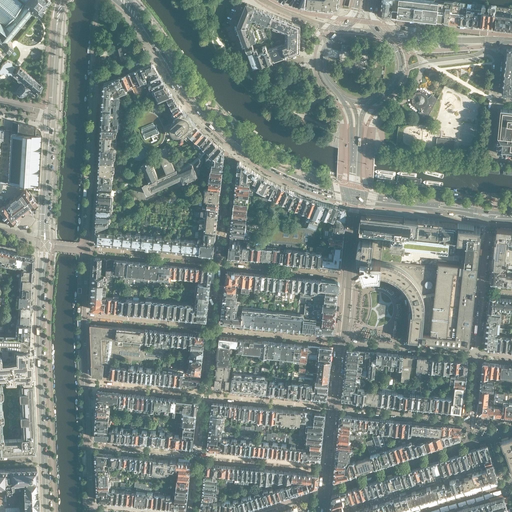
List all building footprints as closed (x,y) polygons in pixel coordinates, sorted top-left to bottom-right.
[(0,0),(0,43),(7,49),(8,47),(11,44),(12,43),(7,39),(7,38),(14,31),(16,28),(32,9),(37,13),(39,11),(41,9),(42,7),(41,6),(46,0),(0,0)] [(338,5),(338,0),(307,0),(306,7),(332,10),(338,5)] [(443,10),(444,3),(414,0),(392,0),(392,2),(392,3),(392,6),(391,10),(391,16),(397,17),(397,16),(436,20),(436,21),(442,22),(442,17),(443,10)] [(451,14),(452,2),(444,1),(444,3),(443,10),(445,10),(444,17),(442,17),(442,22),(448,22),(449,14),(451,14)] [(338,23),(401,31),(401,26),(390,24),(377,18),(378,7),(374,7),(373,11),(372,15),(369,14),(370,4),(351,2),(350,12),(347,11),(349,7),(344,5),(338,23)] [(457,23),(460,3),(452,2),(451,14),(449,14),(448,22),(457,23)] [(252,25),(250,24),(248,24),(254,7),(246,3),(238,25),(238,26),(245,45),(251,42),(254,49),(254,50),(257,49),(263,46),(266,45),(265,44),(270,42),(268,39),(266,36),(265,31),(263,30),(261,29),(252,25)] [(484,26),(485,13),(483,12),(484,9),(485,9),(485,6),(476,5),(475,15),(474,25),(484,26)] [(255,20),(259,9),(254,7),(248,24),(250,24),(252,19),(255,20)] [(501,28),(503,7),(496,7),(494,27),(501,28)] [(508,29),(510,8),(503,7),(501,28),(508,29)] [(469,24),(470,8),(466,8),(466,16),(463,15),(462,24),(469,24)] [(259,22),(264,10),(259,9),(255,20),(257,21),(256,24),(258,25),(259,22)] [(262,26),(268,12),(264,10),(259,22),(261,22),(260,26),(262,26)] [(268,25),(272,14),(268,12),(262,26),(261,29),(263,30),(266,24),(268,25)] [(300,52),(300,25),(274,14),(272,14),(268,25),(288,33),(288,44),(268,51),(271,62),(282,58),(281,56),(284,55),(285,55),(286,56),(300,52)] [(254,49),(251,42),(245,45),(247,52),(254,49)] [(271,62),(268,51),(266,45),(263,46),(264,50),(263,50),(264,51),(261,52),(265,64),(271,62)] [(125,59),(124,57),(124,55),(126,54),(126,52),(124,46),(122,46),(115,48),(113,49),(114,55),(115,57),(117,57),(118,61),(119,61),(119,60),(123,59),(124,59),(125,59)] [(259,66),(254,50),(254,49),(247,52),(250,59),(249,59),(251,63),(253,68),(259,66)] [(265,64),(261,52),(259,53),(259,52),(258,52),(257,49),(254,50),(259,66),(265,64)] [(4,65),(1,71),(1,72),(2,74),(4,73),(6,75),(8,73),(11,74),(12,75),(14,73),(13,72),(13,71),(14,68),(13,66),(13,64),(8,62),(4,65)] [(157,71),(153,64),(153,63),(152,63),(151,63),(144,66),(148,74),(148,75),(149,76),(149,74),(157,71)] [(16,80),(17,81),(20,83),(21,82),(19,84),(19,85),(17,87),(16,87),(17,88),(16,90),(16,91),(16,93),(16,94),(17,93),(19,95),(19,96),(19,95),(22,96),(22,95),(24,94),(25,94),(25,93),(27,91),(29,89),(35,94),(36,94),(37,93),(37,92),(37,91),(39,89),(40,88),(39,88),(42,85),(19,66),(14,73),(12,75),(17,79),(16,80)] [(148,74),(144,66),(142,67),(141,68),(139,68),(144,81),(147,80),(145,76),(148,75),(148,74)] [(144,81),(139,68),(136,69),(135,70),(133,71),(138,84),(144,81)] [(141,91),(138,84),(133,71),(126,74),(131,86),(134,94),(141,91)] [(161,77),(157,71),(149,74),(149,76),(150,78),(149,79),(150,81),(161,77)] [(131,86),(126,74),(120,76),(126,88),(131,86)] [(126,88),(120,76),(114,79),(120,93),(121,95),(127,92),(126,88)] [(152,88),(164,82),(161,77),(150,81),(152,84),(149,85),(150,89),(152,88)] [(120,93),(114,79),(108,81),(111,89),(114,88),(114,89),(116,88),(116,89),(112,91),(114,96),(120,93)] [(115,96),(114,96),(112,91),(111,89),(108,81),(104,83),(103,95),(115,96)] [(511,94),(511,81),(503,81),(503,87),(503,89),(502,89),(502,94),(507,94),(511,94)] [(168,88),(164,82),(152,88),(152,89),(153,89),(156,94),(168,88)] [(166,97),(172,95),(168,88),(156,94),(158,100),(157,100),(158,101),(166,97)] [(422,115),(435,97),(431,94),(429,97),(427,97),(427,95),(422,92),(416,93),(412,98),(413,104),(418,107),(420,107),(420,109),(418,112),(422,115)] [(176,100),(172,95),(166,97),(167,100),(168,100),(170,103),(176,100)] [(172,109),(179,105),(176,100),(170,103),(172,107),(170,108),(171,110),(172,109)] [(174,116),(178,113),(183,110),(179,105),(172,109),(174,112),(173,113),(174,116)] [(165,131),(168,129),(169,130),(169,131),(169,132),(170,132),(170,133),(171,134),(172,135),(173,135),(174,135),(174,136),(175,136),(176,136),(177,136),(178,136),(179,138),(179,140),(180,141),(181,142),(183,141),(183,140),(182,138),(181,137),(185,136),(196,124),(192,120),(192,119),(192,118),(191,117),(191,116),(190,116),(190,115),(189,114),(188,114),(187,114),(186,113),(184,111),(183,110),(178,113),(179,115),(176,117),(163,123),(160,118),(159,117),(159,116),(158,115),(157,114),(156,113),(154,112),(155,110),(155,109),(155,108),(154,108),(154,107),(153,107),(153,108),(152,108),(151,111),(150,110),(149,110),(147,110),(146,110),(145,110),(144,110),(143,111),(141,111),(140,112),(139,113),(138,114),(137,114),(136,115),(135,116),(135,117),(134,118),(134,119),(134,120),(133,120),(133,121),(133,122),(133,123),(133,124),(133,125),(133,126),(133,127),(133,128),(133,129),(134,130),(134,131),(137,137),(138,138),(139,139),(139,140),(140,141),(141,142),(142,143),(143,143),(144,144),(143,145),(142,145),(141,144),(140,144),(139,144),(138,143),(137,143),(137,144),(136,144),(135,144),(134,145),(133,145),(132,146),(132,147),(131,147),(131,148),(131,149),(130,149),(130,150),(130,151),(130,152),(130,153),(131,153),(131,154),(132,155),(132,156),(133,156),(133,157),(134,157),(134,158),(135,158),(136,158),(137,158),(138,158),(139,158),(140,158),(141,158),(142,157),(143,157),(143,156),(144,156),(144,155),(145,154),(145,153),(145,152),(145,151),(145,150),(145,149),(145,148),(147,145),(148,145),(150,145),(151,145),(152,145),(153,145),(155,145),(155,144),(156,144),(157,143),(158,143),(159,142),(160,142),(161,141),(161,140),(162,140),(162,139),(163,138),(163,137),(164,136),(164,135),(164,134),(165,133),(165,132),(165,131)] [(511,109),(501,109),(498,136),(497,143),(497,144),(497,146),(496,145),(496,147),(497,147),(498,147),(498,152),(504,153),(503,154),(507,155),(507,153),(511,153),(511,109)] [(40,157),(40,152),(40,151),(40,146),(41,146),(41,145),(40,145),(41,141),(41,140),(41,135),(41,134),(41,133),(41,132),(40,131),(40,130),(39,129),(38,129),(38,128),(37,128),(36,128),(35,127),(25,124),(17,123),(12,121),(11,130),(9,160),(7,183),(26,185),(27,185),(38,185),(38,180),(39,180),(39,179),(38,179),(39,174),(39,173),(39,169),(39,168),(39,163),(40,163),(40,162),(39,162),(40,157)] [(192,137),(200,129),(196,124),(185,136),(187,138),(190,135),(192,137)] [(197,141),(205,133),(200,129),(192,137),(197,141)] [(201,146),(209,137),(205,133),(197,141),(193,145),(195,147),(199,143),(201,146)] [(202,153),(214,141),(209,137),(201,146),(197,149),(200,152),(201,151),(202,153)] [(454,152),(454,144),(455,140),(437,138),(435,150),(454,152)] [(199,173),(197,167),(202,162),(202,156),(204,155),(216,143),(214,141),(202,153),(197,158),(191,162),(180,167),(180,166),(175,168),(176,169),(159,177),(154,166),(151,160),(142,164),(150,181),(147,182),(144,183),(144,184),(143,184),(147,194),(154,191),(153,190),(177,180),(179,184),(198,176),(197,175),(199,174),(200,173),(199,173)] [(208,157),(219,145),(216,143),(204,155),(204,156),(207,155),(208,157)] [(176,157),(173,149),(171,145),(169,146),(166,147),(160,149),(161,151),(158,152),(167,172),(175,168),(180,166),(177,159),(176,157)] [(223,165),(224,151),(225,151),(224,150),(219,145),(208,157),(205,161),(205,163),(223,165)] [(244,178),(245,169),(247,166),(244,164),(244,165),(241,163),(241,162),(240,162),(240,160),(237,162),(238,163),(238,164),(238,167),(237,168),(238,168),(237,172),(237,173),(237,176),(237,177),(236,180),(236,181),(241,181),(242,178),(244,178)] [(222,171),(223,165),(205,163),(205,166),(205,169),(211,170),(222,171)] [(250,179),(252,170),(252,169),(248,167),(247,166),(245,169),(244,178),(243,182),(247,182),(247,178),(250,179)] [(255,183),(260,175),(252,169),(252,170),(250,179),(253,181),(252,183),(255,183)] [(259,189),(266,178),(260,175),(255,183),(253,186),(259,189)] [(397,181),(420,184),(420,179),(398,176),(397,181)] [(264,196),(272,181),(266,178),(259,189),(262,191),(261,194),(259,194),(258,197),(260,204),(264,197),(264,196)] [(112,189),(113,180),(112,180),(99,179),(98,188),(112,189)] [(243,182),(241,181),(236,181),(235,187),(235,188),(253,189),(253,186),(255,183),(252,183),(247,182),(243,182)] [(272,199),(279,185),(272,181),(264,196),(268,198),(269,196),(272,197),(271,202),(272,202),(272,200),(272,199)] [(279,201),(285,188),(279,185),(272,199),(272,200),(278,203),(279,200),(279,201)] [(219,202),(220,189),(208,187),(207,188),(205,188),(204,199),(206,199),(206,200),(208,200),(219,202)] [(253,196),(254,189),(253,189),(235,188),(235,194),(253,196)] [(284,206),(291,191),(289,190),(285,188),(279,201),(285,203),(283,206),(284,206)] [(31,209),(36,205),(37,205),(34,201),(36,200),(33,196),(32,196),(31,195),(31,194),(29,190),(27,191),(26,189),(20,193),(21,194),(15,198),(14,196),(9,201),(10,202),(5,206),(4,205),(0,208),(0,211),(3,215),(2,216),(2,217),(3,218),(4,218),(4,217),(10,225),(15,221),(15,220),(17,218),(23,214),(29,210),(31,208),(31,209)] [(291,211),(297,194),(291,191),(284,206),(285,207),(287,204),(290,205),(290,207),(289,207),(288,209),(291,211)] [(258,197),(253,196),(235,194),(234,201),(253,203),(260,204),(258,197)] [(297,213),(304,196),(297,194),(291,211),(294,212),(295,212),(297,213)] [(305,212),(310,199),(304,196),(297,213),(300,214),(301,211),(305,212)] [(310,219),(317,200),(310,199),(305,212),(308,214),(305,220),(309,222),(310,219)] [(327,218),(328,218),(333,205),(326,203),(317,200),(310,219),(313,221),(315,216),(319,218),(320,218),(320,217),(323,218),(324,217),(327,218)] [(252,207),(253,203),(234,201),(233,208),(247,210),(247,206),(252,207)] [(335,218),(340,207),(333,205),(328,218),(334,220),(335,218)] [(345,219),(346,211),(346,210),(345,209),(345,208),(340,207),(335,218),(345,219)] [(246,216),(247,210),(233,208),(232,215),(246,216)] [(217,220),(218,214),(202,212),(201,212),(201,214),(206,215),(205,219),(217,220)] [(456,240),(457,223),(417,219),(414,218),(404,217),(404,218),(403,218),(403,217),(361,213),(359,231),(384,234),(383,247),(382,247),(381,259),(381,260),(389,261),(390,247),(394,247),(398,248),(398,247),(403,248),(403,246),(436,250),(437,255),(448,254),(449,240),(456,240)] [(245,223),(246,216),(232,215),(232,222),(245,223)] [(310,246),(313,240),(320,218),(319,218),(317,222),(313,221),(310,219),(309,222),(306,228),(293,226),(288,226),(273,224),(265,228),(271,242),(292,244),(292,250),(291,262),(297,263),(298,251),(298,245),(310,246)] [(96,231),(109,225),(109,221),(96,220),(96,231)] [(468,280),(469,273),(476,274),(477,274),(481,234),(481,235),(479,234),(480,227),(473,226),(473,225),(474,225),(457,223),(456,240),(456,241),(456,242),(456,243),(456,244),(456,245),(460,253),(460,254),(461,254),(461,255),(462,255),(464,255),(463,265),(438,262),(437,266),(436,281),(435,285),(435,288),(435,292),(436,291),(437,291),(438,291),(438,292),(439,292),(440,292),(440,293),(441,293),(442,294),(442,295),(442,296),(443,296),(443,297),(443,298),(461,295),(475,296),(475,292),(473,292),(474,288),(474,285),(475,285),(476,285),(476,284),(476,281),(468,280)] [(215,239),(216,232),(199,231),(196,230),(197,224),(192,224),(191,237),(198,238),(200,238),(199,253),(205,253),(207,239),(215,239)] [(216,232),(216,226),(200,224),(199,231),(216,232)] [(509,249),(510,244),(511,229),(511,228),(497,227),(492,268),(499,269),(504,270),(506,270),(508,268),(511,268),(511,248),(511,249),(509,249)] [(113,244),(114,233),(115,232),(103,231),(96,231),(95,242),(113,244)] [(123,245),(124,234),(121,234),(121,232),(119,231),(117,231),(117,233),(114,233),(113,244),(123,245)] [(381,259),(382,247),(383,247),(384,234),(359,231),(358,243),(357,244),(357,245),(357,246),(357,248),(356,249),(356,250),(356,251),(356,252),(356,254),(356,255),(356,257),(356,258),(358,258),(360,258),(360,261),(361,262),(361,264),(368,262),(369,261),(370,259),(379,260),(381,260),(381,259)] [(132,246),(133,235),(130,235),(131,233),(129,232),(127,232),(126,234),(124,234),(123,245),(132,246)] [(141,247),(142,236),(140,236),(140,234),(136,233),(136,235),(133,235),(132,246),(141,247)] [(153,248),(154,237),(154,236),(142,235),(142,236),(141,247),(153,248)] [(162,249),(163,238),(161,238),(161,236),(157,235),(157,237),(154,237),(153,248),(162,249)] [(171,250),(173,239),(170,239),(170,237),(166,236),(166,238),(163,238),(162,249),(171,250)] [(343,237),(333,236),(330,236),(330,240),(327,240),(327,243),(334,244),(343,245),(343,237)] [(181,251),(182,240),(179,240),(179,238),(175,237),(175,239),(173,239),(171,250),(181,251)] [(250,243),(250,238),(248,238),(244,237),(243,246),(242,257),(248,258),(249,247),(250,243)] [(199,253),(200,238),(198,238),(198,242),(194,241),(194,240),(182,239),(182,240),(181,251),(199,253)] [(213,254),(214,243),(215,239),(207,239),(205,253),(213,254)] [(235,256),(237,241),(233,241),(233,245),(229,245),(228,256),(235,256)] [(242,257),(243,246),(240,246),(240,242),(237,241),(235,256),(242,257)] [(340,267),(343,245),(334,244),(334,248),(331,247),(331,250),(333,250),(332,252),(329,251),(329,256),(321,255),(320,265),(340,267)] [(285,261),(286,249),(284,249),(284,251),(280,251),(280,248),(278,248),(278,249),(277,261),(285,261)] [(6,265),(9,252),(3,250),(0,261),(0,264),(2,265),(2,264),(6,265)] [(13,266),(16,253),(9,252),(6,265),(13,266)] [(20,265),(22,254),(16,253),(13,266),(15,266),(16,264),(19,265),(20,265)] [(33,270),(34,257),(33,257),(33,256),(31,255),(30,256),(27,256),(27,255),(22,254),(20,265),(23,265),(23,270),(33,270)] [(101,267),(102,258),(94,257),(94,266),(101,267)] [(113,278),(115,259),(112,259),(102,258),(101,267),(101,274),(107,275),(107,280),(106,282),(108,282),(107,284),(112,284),(114,285),(121,285),(124,286),(125,279),(119,279),(113,278)] [(379,274),(379,260),(370,259),(369,261),(368,262),(371,274),(375,274),(379,274)] [(412,263),(389,261),(381,260),(379,260),(379,274),(382,274),(386,275),(389,276),(392,278),(394,279),(397,281),(400,283),(402,286),(410,275),(412,263)] [(130,286),(133,261),(127,261),(125,279),(124,286),(127,286),(130,286)] [(137,287),(140,262),(133,261),(130,286),(134,287),(137,287)] [(157,289),(157,284),(159,264),(140,262),(137,287),(157,289)] [(368,262),(361,264),(359,264),(363,276),(367,275),(371,274),(368,262)] [(418,283),(420,264),(412,263),(410,275),(402,286),(404,288),(406,291),(407,291),(418,283)] [(164,279),(166,265),(159,264),(157,284),(160,284),(160,279),(160,278),(164,279)] [(427,280),(429,265),(420,264),(418,283),(421,281),(421,280),(422,280),(423,279),(427,280)] [(436,281),(437,266),(429,265),(427,280),(436,281)] [(101,274),(101,267),(94,266),(93,275),(101,276),(101,274)] [(213,283),(215,271),(212,271),(212,269),(205,268),(204,279),(204,283),(210,284),(210,283),(213,283)] [(498,283),(499,272),(499,269),(492,268),(491,282),(498,283)] [(511,277),(511,268),(508,268),(506,270),(504,270),(503,273),(499,272),(498,283),(500,283),(511,284),(511,277)] [(33,279),(33,270),(23,270),(23,274),(21,273),(20,278),(33,279)] [(232,284),(232,283),(233,271),(226,271),(225,284),(232,284)] [(245,293),(246,291),(247,273),(240,272),(239,284),(243,285),(243,288),(241,288),(241,290),(238,290),(238,297),(244,298),(245,298),(245,293)] [(104,276),(101,276),(93,275),(93,283),(104,283),(107,284),(108,282),(106,282),(107,280),(104,280),(104,276)] [(269,300),(269,296),(271,275),(265,275),(264,287),(263,296),(263,299),(268,300),(269,300)] [(276,288),(278,276),(271,275),(269,296),(273,296),(274,288),(276,288)] [(288,294),(290,277),(278,276),(276,288),(275,299),(289,301),(288,294)] [(32,287),(33,279),(20,278),(20,287),(32,287)] [(308,290),(309,279),(302,278),(301,290),(300,294),(303,294),(303,293),(304,293),(304,290),(308,290)] [(409,296),(420,291),(425,288),(428,287),(435,288),(435,285),(436,281),(427,280),(423,279),(422,280),(421,280),(421,281),(418,283),(407,291),(406,291),(407,294),(408,295),(408,296),(409,296)] [(321,291),(322,289),(322,280),(315,280),(314,294),(318,292),(318,289),(320,290),(320,291),(321,291)] [(338,290),(339,284),(337,282),(322,280),(322,289),(326,289),(338,290)] [(131,313),(133,298),(134,287),(130,286),(127,286),(127,288),(127,292),(126,299),(125,312),(131,313)] [(32,296),(32,287),(20,287),(19,295),(32,296)] [(434,299),(435,292),(435,288),(428,287),(425,288),(434,299)] [(434,299),(425,288),(420,291),(421,295),(421,296),(424,302),(433,303),(434,299)] [(421,296),(421,295),(420,291),(409,296),(408,296),(409,297),(410,299),(421,296)] [(471,333),(474,303),(466,302),(467,298),(474,299),(475,296),(461,295),(443,298),(443,297),(443,296),(442,296),(442,295),(442,294),(441,293),(440,293),(440,292),(439,292),(438,292),(438,291),(437,291),(436,291),(435,292),(434,299),(433,303),(432,312),(432,318),(431,325),(431,329),(436,329),(441,330),(447,331),(452,331),(458,332),(464,332),(471,333)] [(32,296),(19,295),(18,295),(18,301),(16,301),(16,305),(19,305),(31,306),(32,296)] [(119,299),(119,297),(120,296),(113,295),(113,297),(112,311),(118,311),(119,299)] [(303,330),(304,315),(305,308),(306,300),(306,296),(299,299),(299,303),(293,303),(292,314),(290,329),(303,330)] [(504,309),(505,298),(504,298),(504,299),(501,298),(499,298),(496,298),(495,298),(494,311),(501,312),(501,308),(504,309)] [(163,316),(165,302),(152,300),(150,315),(163,316)] [(189,319),(190,306),(190,305),(191,300),(185,300),(184,304),(178,303),(176,317),(189,319)] [(313,301),(306,300),(305,308),(336,311),(337,303),(324,302),(316,301),(313,301)] [(99,310),(99,302),(91,301),(91,309),(99,310)] [(176,317),(178,303),(165,302),(163,316),(176,317)] [(432,312),(433,303),(424,302),(422,302),(410,303),(411,306),(411,309),(411,310),(432,312)] [(31,315),(31,306),(19,305),(18,314),(31,315)] [(335,318),(336,311),(305,308),(304,315),(317,316),(321,316),(335,318)] [(432,318),(432,312),(411,310),(411,313),(410,316),(432,318)] [(507,322),(508,313),(506,313),(501,312),(494,311),(488,311),(488,312),(488,313),(487,318),(487,319),(487,320),(499,321),(507,322)] [(30,323),(31,315),(18,314),(18,322),(30,323)] [(241,324),(242,315),(240,314),(240,317),(236,316),(232,316),(232,323),(241,324)] [(316,324),(316,318),(317,316),(304,315),(303,330),(315,331),(316,324)] [(334,326),(335,318),(321,316),(321,319),(316,318),(316,324),(322,324),(334,326)] [(431,325),(432,318),(410,316),(410,323),(431,325)] [(0,332),(0,337),(16,338),(29,338),(30,332),(30,329),(30,323),(15,322),(14,333),(0,332)] [(430,331),(431,329),(431,325),(410,323),(409,329),(430,331)] [(164,354),(164,351),(168,350),(169,342),(170,332),(164,331),(163,342),(161,343),(159,344),(157,345),(143,350),(144,339),(145,329),(90,324),(91,345),(92,363),(92,375),(109,377),(111,366),(111,364),(114,363),(114,359),(121,359),(128,357),(127,367),(126,379),(130,379),(131,366),(132,360),(140,361),(146,359),(164,360),(164,354)] [(334,333),(334,326),(322,324),(321,331),(334,333)] [(504,333),(504,328),(498,328),(498,327),(486,325),(485,336),(498,338),(498,336),(498,335),(498,332),(504,333)] [(420,341),(420,339),(420,334),(430,335),(430,331),(409,329),(408,340),(420,341)] [(470,343),(471,333),(464,332),(462,345),(469,346),(470,343)] [(204,343),(204,336),(204,335),(194,334),(193,342),(187,341),(187,344),(186,347),(191,348),(203,349),(203,348),(204,343)] [(237,347),(238,338),(219,336),(219,343),(232,344),(232,345),(235,347),(237,347)] [(16,345),(29,346),(29,344),(29,338),(16,338),(0,337),(0,345),(1,346),(16,345)] [(260,355),(262,341),(244,339),(243,351),(243,354),(260,355)] [(267,356),(268,341),(262,341),(260,355),(267,356)] [(280,363),(281,343),(275,342),(273,357),(273,361),(276,362),(276,357),(278,357),(277,358),(277,363),(280,363)] [(230,364),(232,344),(219,343),(217,363),(230,364)] [(287,358),(288,343),(281,343),(280,363),(282,363),(283,359),(282,358),(287,358)] [(300,359),(301,345),(295,344),(293,359),(293,363),(296,363),(296,360),(295,359),(300,359)] [(16,345),(17,350),(1,351),(1,346),(0,345),(0,369),(2,369),(2,370),(21,370),(21,371),(31,371),(30,349),(29,350),(29,346),(16,345)] [(307,354),(307,352),(308,345),(301,345),(300,359),(299,363),(302,363),(302,367),(299,367),(299,370),(305,371),(307,372),(308,365),(306,365),(307,355),(307,354)] [(331,354),(332,349),(332,348),(316,346),(308,345),(307,352),(331,354)] [(362,357),(363,353),(365,353),(365,351),(349,349),(348,349),(347,350),(346,355),(362,357)] [(374,377),(376,362),(377,352),(374,352),(365,351),(365,353),(365,357),(366,357),(366,358),(369,358),(372,359),(371,363),(370,362),(369,370),(368,376),(374,377)] [(331,360),(331,354),(307,352),(307,354),(319,356),(318,356),(318,358),(318,359),(331,360)] [(401,379),(403,355),(397,354),(396,364),(395,376),(395,378),(401,379)] [(409,380),(411,365),(412,366),(412,367),(416,367),(417,356),(403,355),(401,379),(404,379),(409,380)] [(429,370),(430,357),(429,357),(423,357),(423,356),(422,356),(418,356),(417,356),(416,367),(416,369),(420,370),(419,371),(428,372),(429,370)] [(329,374),(331,360),(318,359),(317,373),(329,374)] [(466,380),(468,362),(467,362),(467,361),(460,360),(459,371),(458,371),(457,373),(455,373),(454,376),(450,376),(450,381),(454,382),(454,384),(465,386),(466,380)] [(361,369),(362,363),(346,361),(345,368),(361,369)] [(493,376),(494,364),(489,363),(484,363),(484,362),(483,362),(483,363),(482,363),(482,364),(482,368),(482,369),(482,370),(481,375),(481,377),(481,378),(490,379),(491,377),(489,377),(489,375),(493,376)] [(230,364),(217,363),(214,387),(231,389),(232,380),(232,378),(229,378),(230,364)] [(511,365),(500,364),(499,376),(505,377),(505,379),(511,379),(511,365)] [(253,391),(266,393),(267,383),(268,381),(269,368),(234,365),(233,373),(232,378),(232,380),(231,389),(242,390),(253,391)] [(303,396),(304,383),(305,378),(299,377),(299,376),(305,376),(305,371),(299,370),(293,370),(292,382),(290,395),(303,396)] [(329,374),(317,373),(314,372),(313,379),(328,381),(329,374)] [(368,376),(366,376),(360,375),(356,375),(344,374),(344,380),(367,382),(368,376)] [(34,424),(34,422),(34,417),(34,414),(34,412),(33,409),(34,409),(34,407),(33,407),(33,401),(33,399),(33,394),(33,391),(32,386),(33,386),(33,384),(32,384),(32,381),(33,381),(32,377),(30,377),(0,378),(0,451),(5,451),(5,452),(8,452),(8,451),(14,451),(16,451),(21,450),(21,451),(25,451),(25,450),(30,450),(35,450),(35,445),(34,432),(35,432),(35,430),(34,430),(34,424)] [(327,397),(327,392),(315,391),(315,389),(315,387),(315,384),(328,386),(328,381),(313,379),(310,379),(310,383),(309,397),(325,398),(327,397)] [(355,388),(355,384),(359,385),(359,388),(361,388),(367,389),(367,382),(344,380),(343,386),(354,388),(355,388)] [(426,408),(427,395),(428,389),(434,390),(434,388),(434,383),(428,383),(427,383),(426,387),(422,386),(422,391),(421,391),(421,395),(420,407),(426,408)] [(463,409),(465,388),(465,386),(454,384),(453,384),(452,397),(450,410),(461,411),(462,412),(463,409)] [(354,401),(355,391),(353,390),(354,388),(343,386),(343,387),(341,400),(350,401),(354,401)] [(378,403),(379,390),(376,390),(367,389),(366,402),(378,403)] [(487,405),(489,391),(480,390),(477,411),(478,411),(480,413),(486,414),(493,415),(494,409),(493,409),(493,406),(487,405)] [(117,407),(118,403),(119,393),(98,391),(97,399),(97,406),(110,407),(117,407)] [(500,398),(501,396),(503,396),(504,392),(495,391),(494,402),(499,402),(502,403),(503,399),(500,398)] [(511,416),(511,403),(508,403),(509,392),(504,392),(503,396),(503,399),(502,403),(501,416),(511,416)] [(420,407),(421,395),(409,394),(408,406),(419,407),(420,407)] [(191,412),(192,400),(176,399),(175,414),(178,414),(178,411),(182,411),(191,412)] [(501,416),(502,403),(499,402),(498,406),(493,406),(493,409),(494,409),(493,415),(501,416)] [(109,412),(109,408),(110,407),(97,406),(96,413),(109,414),(109,412)] [(262,420),(264,407),(257,407),(256,420),(260,420),(260,426),(256,426),(255,430),(258,430),(261,430),(262,420)] [(287,424),(288,410),(276,409),(275,421),(275,423),(287,424)] [(300,421),(301,411),(288,410),(287,424),(299,425),(300,423),(300,421)] [(323,431),(324,425),(309,424),(310,418),(311,412),(306,411),(305,422),(304,423),(300,423),(299,425),(299,429),(300,429),(323,431)] [(351,423),(352,416),(341,415),(340,416),(339,419),(339,422),(350,423),(351,423)] [(148,434),(150,420),(147,419),(141,419),(141,423),(140,433),(139,442),(147,443),(148,434)] [(392,433),(394,420),(386,419),(384,432),(392,433)] [(441,425),(412,422),(411,431),(434,433),(433,435),(440,436),(440,432),(441,425)] [(194,436),(195,424),(183,423),(180,423),(177,423),(177,425),(183,426),(182,435),(183,435),(185,435),(187,435),(189,436),(194,436)] [(460,437),(461,428),(461,427),(452,426),(451,434),(451,435),(460,437)] [(323,437),(323,431),(300,429),(299,434),(307,435),(323,437)] [(218,437),(227,438),(230,439),(230,433),(222,432),(209,430),(209,436),(218,437)] [(298,440),(298,434),(289,433),(289,437),(288,447),(287,456),(296,457),(297,448),(297,445),(297,443),(298,440)] [(355,438),(349,438),(349,434),(338,433),(337,441),(348,443),(351,443),(354,443),(355,438)] [(385,447),(383,441),(381,433),(380,434),(373,436),(374,439),(366,441),(369,451),(377,448),(382,465),(390,462),(386,450),(385,447)] [(179,446),(180,437),(178,437),(178,435),(176,434),(175,434),(175,436),(172,436),(171,445),(179,446)] [(322,443),(323,437),(307,435),(299,434),(298,434),(298,440),(303,441),(322,443)] [(435,448),(432,439),(432,436),(423,437),(425,441),(428,450),(435,448)] [(511,437),(509,438),(502,441),(501,441),(511,474),(511,473),(511,437)] [(395,440),(397,446),(401,459),(402,458),(404,457),(405,458),(405,457),(406,457),(403,448),(400,439),(395,440)] [(228,451),(229,441),(221,440),(220,444),(220,450),(228,451)] [(428,450),(425,441),(417,444),(419,453),(420,453),(427,450),(428,450)] [(415,454),(412,443),(412,442),(406,444),(410,456),(415,454)] [(490,457),(487,446),(487,445),(486,446),(480,448),(484,460),(486,460),(486,458),(490,457)] [(401,459),(397,446),(391,448),(395,461),(396,460),(397,460),(400,459),(401,459)] [(346,470),(349,463),(355,461),(354,458),(355,457),(354,452),(358,452),(357,449),(356,449),(350,448),(348,448),(337,447),(335,458),(336,458),(335,463),(333,479),(333,480),(334,480),(335,480),(347,476),(348,476),(346,470)] [(304,458),(305,452),(305,448),(297,448),(296,457),(304,458)] [(382,465),(377,448),(369,451),(370,455),(373,465),(374,467),(374,468),(382,465)] [(395,461),(391,448),(386,450),(390,462),(394,461),(395,461)] [(485,461),(484,460),(480,448),(475,449),(480,463),(483,462),(482,462),(485,461)] [(480,463),(475,449),(471,450),(475,464),(476,464),(476,465),(475,465),(476,467),(480,465),(481,465),(480,463)] [(475,464),(471,450),(466,452),(470,465),(470,466),(475,464)] [(470,465),(466,452),(460,454),(464,466),(470,465)] [(467,477),(466,473),(464,466),(460,454),(454,456),(461,478),(467,477)] [(373,465),(370,455),(364,457),(365,458),(355,461),(359,472),(372,468),(372,466),(373,465)] [(460,474),(454,456),(449,457),(453,470),(454,476),(460,474)] [(453,470),(449,457),(443,459),(447,472),(453,470)] [(163,466),(164,459),(153,458),(152,472),(155,472),(155,473),(161,474),(161,473),(164,473),(165,466),(163,466)] [(190,462),(188,462),(189,459),(177,458),(177,461),(176,466),(179,467),(190,468),(191,463),(190,462)] [(176,466),(177,461),(164,459),(163,466),(165,466),(164,473),(167,473),(167,472),(169,472),(170,470),(173,470),(174,469),(176,466)] [(447,472),(443,459),(437,461),(440,471),(442,476),(443,475),(443,473),(447,472)] [(359,472),(355,461),(349,463),(353,474),(359,472)] [(440,485),(436,475),(435,476),(434,473),(440,471),(437,461),(436,462),(436,461),(431,463),(430,463),(429,463),(430,463),(433,473),(432,473),(435,483),(436,486),(439,485),(440,485)] [(433,473),(430,463),(429,464),(429,463),(426,464),(424,465),(428,479),(430,479),(429,474),(432,473),(433,473)] [(219,465),(211,464),(210,473),(213,474),(213,473),(218,474),(219,465)] [(487,470),(486,465),(486,464),(481,465),(480,465),(486,482),(491,480),(487,470)] [(230,478),(231,466),(219,465),(218,474),(225,475),(225,478),(230,478)] [(428,479),(424,465),(420,466),(418,467),(417,467),(422,481),(423,481),(425,480),(426,485),(429,484),(428,479)] [(480,465),(476,467),(481,483),(486,482),(480,465)] [(0,486),(6,486),(6,490),(7,490),(8,490),(9,490),(10,489),(11,489),(11,488),(12,488),(13,487),(13,484),(23,484),(23,482),(37,481),(36,467),(35,467),(35,468),(31,468),(30,468),(26,468),(25,468),(21,468),(20,468),(20,469),(15,469),(15,468),(14,468),(14,469),(10,469),(10,468),(5,469),(0,469),(0,486)] [(422,481),(417,467),(412,469),(417,488),(424,485),(423,481),(422,481)] [(481,483),(476,467),(471,469),(472,471),(476,485),(481,483)] [(497,477),(496,474),(494,468),(487,470),(491,480),(493,479),(493,480),(496,478),(497,478),(497,477)] [(417,488),(412,469),(406,471),(409,483),(411,489),(415,488),(417,488)] [(121,481),(122,475),(122,470),(118,470),(118,471),(109,471),(96,472),(97,483),(111,482),(114,481),(116,481),(121,481)] [(297,484),(296,482),(291,483),(292,472),(284,471),(283,481),(282,483),(286,496),(295,493),(299,492),(297,484)] [(409,483),(406,471),(399,473),(403,484),(409,483)] [(476,485),(472,471),(466,473),(467,477),(470,486),(476,485)] [(318,486),(319,474),(307,473),(306,481),(309,489),(311,488),(318,486)] [(403,484),(399,473),(393,475),(397,486),(403,484)] [(397,486),(393,475),(387,477),(392,492),(396,508),(403,506),(399,494),(397,486)] [(82,511),(81,476),(57,477),(58,511),(82,511)] [(392,492),(387,477),(382,478),(386,490),(387,494),(392,492)] [(470,486),(467,477),(461,478),(462,480),(464,488),(470,486)] [(386,490),(382,478),(378,480),(382,493),(383,493),(383,491),(386,490)] [(464,488),(462,480),(460,481),(459,478),(455,479),(458,490),(464,488)] [(458,490),(455,479),(449,481),(450,484),(453,491),(458,490)] [(145,504),(146,494),(146,488),(147,481),(135,480),(135,483),(135,487),(137,487),(136,491),(135,503),(145,504)] [(382,493),(378,480),(373,481),(376,492),(379,492),(379,494),(382,493)] [(37,511),(38,511),(38,508),(37,494),(36,481),(37,481),(23,482),(23,484),(24,507),(21,508),(21,511),(37,511)] [(376,492),(373,481),(367,483),(371,495),(376,493),(376,492)] [(165,494),(165,489),(166,483),(161,482),(160,492),(158,506),(163,506),(165,494)] [(286,496),(282,483),(278,484),(279,486),(282,497),(286,496)] [(371,495),(367,483),(362,485),(366,497),(371,495)] [(439,495),(436,486),(435,483),(429,484),(426,485),(424,485),(417,488),(415,488),(419,501),(439,495)] [(447,493),(445,486),(442,484),(443,486),(439,487),(439,485),(436,486),(439,495),(447,493)] [(269,501),(265,489),(264,485),(263,486),(255,486),(257,492),(261,504),(269,501)] [(278,499),(276,490),(273,490),(271,485),(269,485),(270,490),(274,500),(278,499)] [(366,497),(362,485),(357,486),(362,502),(364,501),(365,501),(364,497),(366,497)] [(362,502),(357,486),(351,488),(355,500),(357,500),(358,503),(360,502),(362,502)] [(274,500),(270,490),(269,491),(268,488),(265,489),(269,501),(274,500)] [(355,500),(351,488),(346,490),(350,504),(352,504),(352,501),(355,500)] [(415,488),(411,489),(405,491),(405,492),(409,504),(413,503),(415,502),(419,501),(415,488)] [(331,501),(344,497),(345,497),(345,499),(348,506),(351,505),(350,504),(346,490),(333,494),(332,494),(332,495),(331,495),(331,496),(332,496),(333,496),(333,498),(331,499),(331,501)] [(396,508),(392,492),(387,494),(388,497),(389,500),(391,510),(396,508)] [(409,504),(405,492),(399,494),(403,506),(409,504)] [(171,507),(172,500),(172,498),(170,498),(170,495),(165,494),(163,506),(171,507)] [(256,506),(253,496),(251,497),(251,494),(248,495),(249,498),(252,507),(256,506)] [(384,502),(383,499),(382,495),(377,497),(381,511),(383,511),(387,511),(384,502)] [(349,510),(348,506),(345,499),(344,499),(344,497),(331,501),(330,506),(331,506),(331,507),(330,507),(329,511),(341,511),(348,510),(349,510)] [(381,511),(377,497),(373,498),(376,511),(381,511)] [(493,511),(495,511),(497,511),(507,509),(505,503),(504,498),(504,497),(503,497),(490,501),(493,511)] [(493,511),(490,501),(484,503),(483,503),(479,504),(474,506),(476,511),(493,511)]
